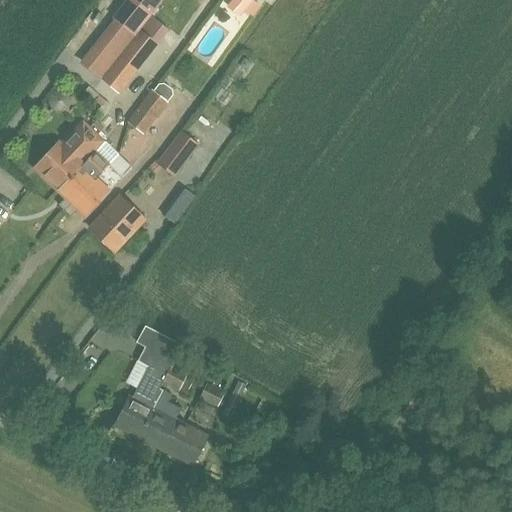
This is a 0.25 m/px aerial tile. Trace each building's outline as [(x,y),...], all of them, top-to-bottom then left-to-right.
[(255,16),(262,3),(257,0),(234,0),(229,9),(243,17),(246,11),(255,16)] [(134,33),(117,20),(83,64),(100,77),(134,33)] [(118,92),(137,67),(121,56),(103,80),(118,92)] [(151,89),(126,122),(142,134),(167,101),(172,95),(172,89),(164,84),(158,84),(153,91),(151,89)] [(104,142),(80,121),(36,169),(57,190),(82,165),(95,152),(103,143),(104,142)] [(158,161),(156,164),(161,167),(174,177),(185,164),(199,145),(181,132),(167,150),(158,161)] [(95,152),(82,165),(57,190),(63,196),(57,204),(63,210),(95,177),(107,164),(109,165),(119,154),(105,141),(104,142),(103,143),(95,152)] [(95,177),(63,210),(69,216),(76,209),(85,217),(109,190),(121,177),(109,165),(107,164),(95,177)] [(164,216),(174,224),(194,196),(184,189),(164,216)] [(114,252),(145,219),(120,196),(90,229),(114,252)] [(138,359),(148,365),(132,397),(128,395),(112,426),(140,440),(164,390),(159,388),(161,383),(166,386),(168,382),(165,381),(181,347),(182,345),(145,326),(136,343),(145,347),(138,359)] [(215,364),(181,347),(165,381),(168,382),(166,386),(177,392),(192,361),(212,370),(215,364)] [(245,384),(237,380),(221,413),(230,418),(245,384)] [(224,391),(206,382),(198,398),(217,407),(224,391)] [(164,390),(140,440),(191,467),(207,436),(176,420),(177,420),(175,419),(180,408),(168,402),(171,394),(164,390)]
